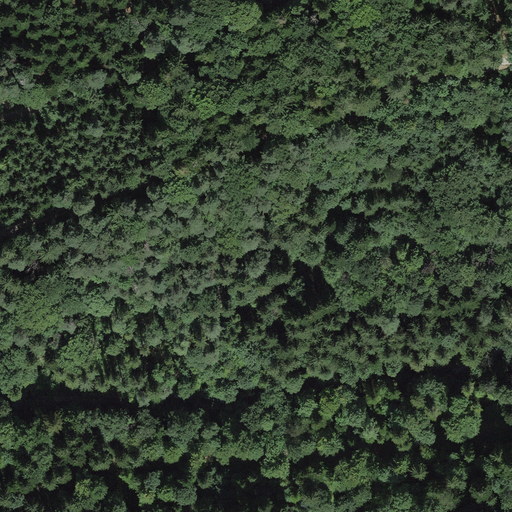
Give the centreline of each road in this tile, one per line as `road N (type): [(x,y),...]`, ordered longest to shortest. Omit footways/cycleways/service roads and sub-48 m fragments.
road 1 (track): [(0,238),(445,72),(511,58)]
road 2 (track): [(511,426),(407,452),(117,462),(0,502)]
road 3 (track): [(0,113),(116,75),(287,0)]
road 4 (track): [(345,113),(443,106),(511,149)]
